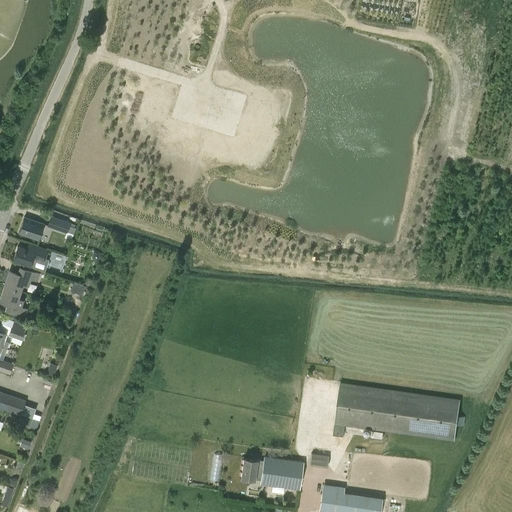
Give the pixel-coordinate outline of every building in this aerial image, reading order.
[(47,226),(67,233),(71,222),(51,215),(47,226)] [(24,217),(19,233),(38,239),(43,224),(24,217)] [(49,260),(45,259),(48,249),(28,242),(26,249),(18,246),(13,260),(45,271),(49,260)] [(97,261),(98,260),(99,260),(100,256),(99,253),(95,252),(93,253),(92,258),(93,259),(97,261)] [(4,285),(21,291),(24,284),(29,286),(31,279),(37,281),(40,273),(20,267),(18,273),(9,270),(4,285)] [(85,288),(73,284),(70,291),(82,295),(85,288)] [(19,298),(21,291),(4,285),(0,297),(0,300),(7,303),(5,309),(25,316),(28,308),(22,306),(24,300),(19,298)] [(77,312),(70,310),(67,319),(74,321),(77,312)] [(8,334),(12,336),(22,339),(27,326),(13,321),(8,334)] [(0,330),(0,345),(7,348),(9,342),(3,340),(6,333),(0,330)] [(13,363),(3,360),(0,358),(0,370),(9,374),(13,363)] [(343,436),(345,424),(383,430),(454,440),(460,399),(340,383),(333,435),(343,436)] [(0,391),(0,407),(21,415),(25,401),(0,391)] [(30,441),(22,438),(19,446),(28,449),(30,441)] [(311,452),(310,464),(327,464),(328,453),(311,452)] [(218,480),(222,454),(214,453),(210,479),(218,480)] [(241,477),(261,480),(261,483),(299,488),(303,462),(265,457),(264,460),(244,458),(241,477)] [(11,479),(9,485),(14,487),(18,478),(14,477),(11,479)] [(8,486),(4,495),(11,497),(14,488),(8,486)] [(379,511),(382,498),(322,489),(319,510),(335,511),(379,511)]
